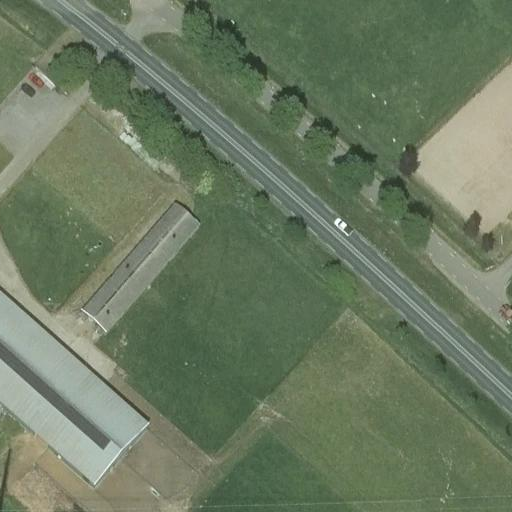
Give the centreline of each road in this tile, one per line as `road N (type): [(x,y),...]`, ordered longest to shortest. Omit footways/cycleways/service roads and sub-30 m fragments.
road 1 (primary): [(511,399),(133,59),(56,0)]
road 2 (unclassified): [(511,315),(144,0)]
road 3 (unknown): [(160,12),(55,132)]
